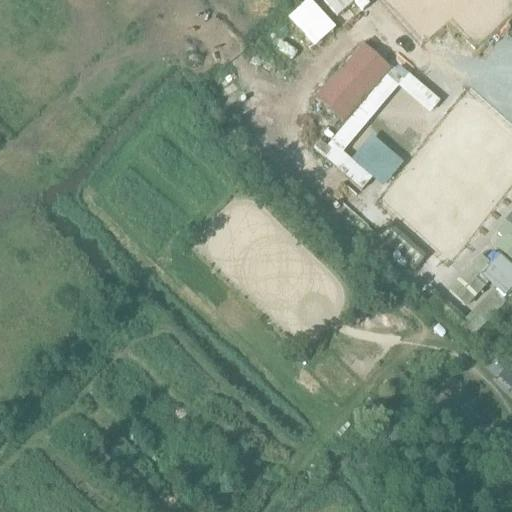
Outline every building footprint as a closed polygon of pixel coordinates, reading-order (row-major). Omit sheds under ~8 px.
[(312,0),(306,0),(288,17),(315,47),(337,27),(312,0)] [(347,0),(320,0),(336,19),(352,6),(347,0)] [(363,46),(315,100),(342,123),(390,69),(363,46)] [(324,159),(362,191),(368,183),(334,155),(397,80),(433,110),(439,102),(402,71),(395,79),(389,74),(326,148),(331,152),(324,159)] [(369,126),(406,157),(412,150),(375,118),(369,126)] [(319,142),(313,149),(324,158),(330,152),(319,142)] [(511,212),(495,233),(503,240),(496,249),(511,261),(511,212)] [(376,236),(414,270),(422,261),(384,227),(376,236)] [(511,281),(510,283),(488,264),(480,257),(448,292),(464,307),(487,282),(504,298),(511,288),(511,281)] [(502,300),(495,294),(465,326),(428,292),(419,301),(464,343),(502,302),(501,301),(502,300)] [(511,374),(505,367),(496,375),(511,391),(511,374)]
